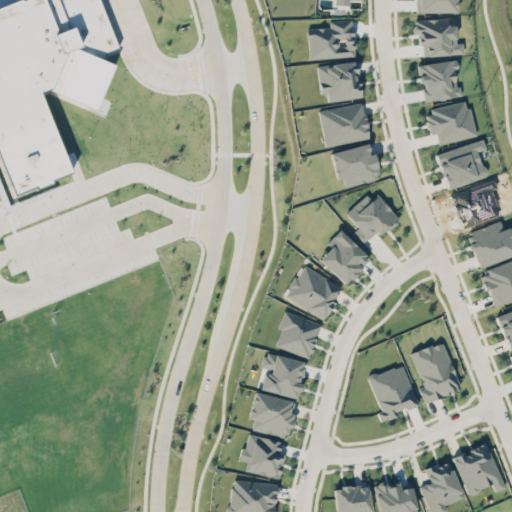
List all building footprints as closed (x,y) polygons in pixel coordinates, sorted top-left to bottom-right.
[(0,7),(18,0),(97,0),(116,46),(103,54),(113,63),(92,111),(50,93),(44,95),(73,179),(11,201),(0,173),(0,7)] [(455,12),(455,0),(417,0),(418,11),(455,12)] [(462,54),(462,42),(455,42),(454,24),(446,25),(446,17),(412,19),(413,32),(417,32),(417,45),(421,45),(422,55),(462,54)] [(360,97),(355,60),(315,65),(319,93),(325,92),(327,101),(360,97)] [(323,146),(367,138),(361,102),(317,110),(323,146)] [(435,152),(445,187),(484,176),(477,150),(484,149),(481,139),(435,152)] [(344,186),(378,177),(371,151),(368,142),(329,152),(336,179),(342,177),(344,186)] [(350,216),(358,226),(353,230),(364,244),(396,217),(377,194),(350,216)] [(477,267),(511,253),(511,240),(507,226),(501,228),(498,219),(464,232),(477,267)] [(318,259),(344,284),(369,257),(338,229),(327,241),(331,245),(318,259)] [(511,297),(511,259),(479,269),(487,295),(492,293),(495,303),(511,297)] [(283,295),(322,318),(341,286),(301,264),(283,295)] [(508,348),(511,346),(511,308),(494,313),(500,333),(503,332),(508,348)] [(273,345),(307,357),(320,323),(283,310),(276,328),(279,329),(273,345)] [(409,352),(423,387),(418,389),(423,402),(459,388),(441,340),(409,352)] [(259,389),(295,397),(303,361),(264,352),(260,366),(264,367),(259,389)] [(416,403),(401,363),(366,376),(379,410),(376,411),(379,421),(397,414),(396,411),(416,403)] [(250,429),(285,437),(294,401),(253,391),(247,417),(252,419),(250,429)] [(276,440),(247,433),(240,461),(278,470),(281,458),(272,456),(276,440)] [(451,456),(466,494),(490,484),(493,491),(503,487),(485,442),(451,456)] [(443,503),(461,497),(449,459),(423,468),(427,482),(418,485),(427,511),(434,511),(445,509),(443,503)] [(273,511),(275,482),(229,479),(227,511),(273,511)] [(415,511),(410,486),(399,489),(398,482),(383,485),(382,482),(372,484),(377,511),(415,511)] [(370,511),(367,483),(332,487),(335,511),(370,511)]
